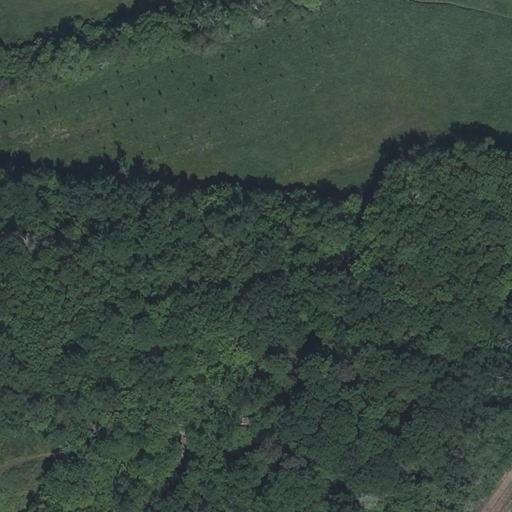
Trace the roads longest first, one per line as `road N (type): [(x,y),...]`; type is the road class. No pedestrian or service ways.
road 1 (track): [(156,511),(182,451),(165,369),(168,335),(188,318),(302,292),(335,274),(402,167),(429,154),(511,143)]
road 2 (track): [(182,451),(27,460)]
